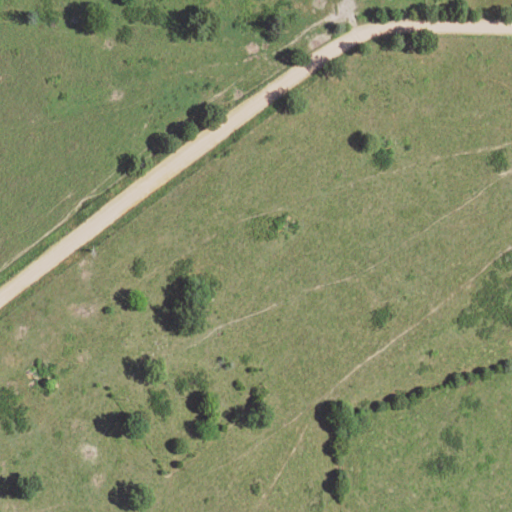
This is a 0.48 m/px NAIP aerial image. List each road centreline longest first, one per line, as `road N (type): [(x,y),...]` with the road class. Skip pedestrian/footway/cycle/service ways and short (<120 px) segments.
road 1 (residential): [(0,284),(330,52)]
road 2 (residential): [(330,52),(371,29),(511,30)]
